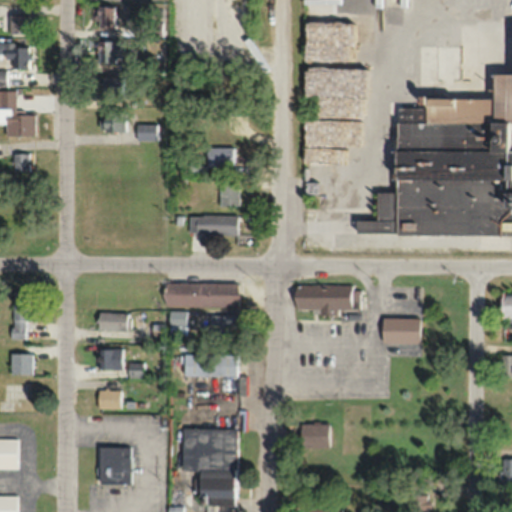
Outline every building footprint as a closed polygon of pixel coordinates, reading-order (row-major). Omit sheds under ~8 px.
[(96,6),(96,28),(116,28),(116,6),(96,6)] [(9,34),(30,34),(30,14),(9,14),(9,34)] [(122,60),(122,40),(103,41),(103,60),(122,60)] [(29,68),(29,44),(0,43),(0,55),(11,55),(11,68),(29,68)] [(398,192),(377,192),(376,220),(358,220),(357,230),(511,231),(511,74),(495,74),(495,99),(427,98),(424,106),(399,106),(398,192)] [(96,94),(123,94),(123,76),(96,76),(96,94)] [(0,122),(6,123),(6,135),(35,135),(35,111),(15,111),(15,90),(0,89),(0,122)] [(125,130),(125,112),(99,112),(99,130),(125,130)] [(157,123),(137,123),(137,139),(157,139),(157,123)] [(232,166),(232,147),(206,147),(206,166),(232,166)] [(30,152),(14,152),(14,171),(30,171),(30,152)] [(219,204),(239,204),(239,183),(219,183),(219,204)] [(237,235),(237,214),(188,214),(188,235),(237,235)] [(237,282),(163,282),(163,305),(237,305),(237,282)] [(319,308),(319,313),(338,314),(338,309),(359,309),(359,284),(294,283),(294,308),(319,308)] [(26,320),(31,320),(32,291),(12,290),(10,338),(25,338),(26,320)] [(511,316),(511,292),(501,292),(501,316),(511,316)] [(187,335),(187,310),(168,310),(168,335),(187,335)] [(130,329),(130,312),(97,312),(97,329),(130,329)] [(210,340),(230,339),(230,326),(238,326),(238,314),(210,314),(210,340)] [(419,317),(380,317),(380,342),(419,342),(419,317)] [(96,347),(96,368),(122,368),(122,347),(96,347)] [(31,352),(9,352),(9,373),(31,373),(31,352)] [(500,377),(511,376),(511,353),(500,353),(500,377)] [(237,354),(183,354),(183,375),(237,375),(237,354)] [(128,377),(144,377),(144,363),(128,363),(128,377)] [(121,408),(121,390),(97,390),(97,408),(121,408)] [(328,447),(328,423),(300,423),(300,447),(328,447)] [(182,427),(181,471),(193,471),(193,492),(208,493),(208,503),(236,504),(237,428),(182,427)] [(0,468),(16,468),(16,437),(0,437),(0,468)] [(99,447),(99,482),(130,482),(130,447),(99,447)] [(498,483),(511,483),(511,458),(499,458),(498,483)] [(386,486),(386,501),(402,501),(402,486),(386,486)] [(0,511),(15,511),(15,495),(0,494),(0,511)] [(408,494),(408,511),(430,511),(430,494),(408,494)]
